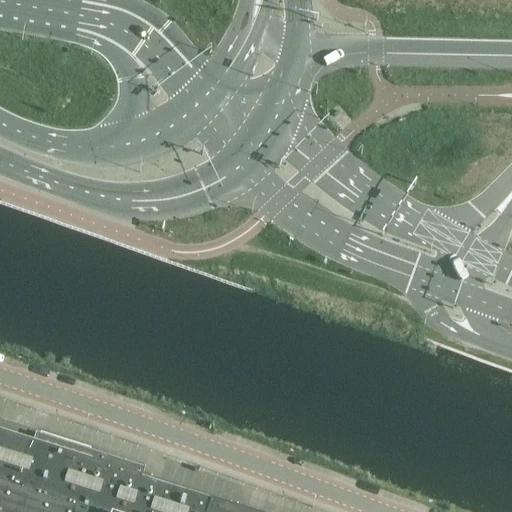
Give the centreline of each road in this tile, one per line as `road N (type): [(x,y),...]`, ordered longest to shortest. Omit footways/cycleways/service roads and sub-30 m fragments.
road 1 (unclassified): [(372,511),(0,379)]
road 2 (secondary): [(0,160),(132,200),(175,197),(238,166)]
road 3 (unclassified): [(238,166),(303,227),(432,284)]
road 4 (unclassified): [(449,239),(364,184),(278,109)]
road 5 (primary): [(296,47),(511,48)]
road 6 (motorway): [(0,1),(122,30)]
road 7 (motorway): [(122,30),(130,107),(111,146)]
